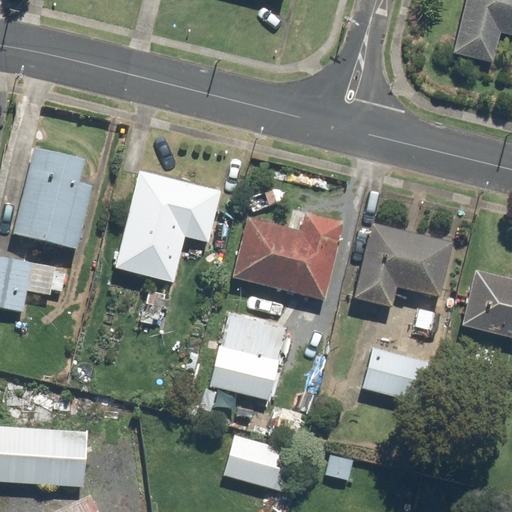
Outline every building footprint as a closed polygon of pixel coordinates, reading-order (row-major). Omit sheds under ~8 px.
[(511,0),(462,0),(450,59),(487,67),(493,38),(511,42),(511,0)] [(72,187),(77,161),(28,150),(8,239),(72,253),(86,190),(72,187)] [(177,241),(205,246),(216,193),(129,176),(110,273),(169,284),(177,241)] [(292,232),(241,221),(229,282),(320,301),(336,223),(296,215),(292,232)] [(351,303),(386,310),(391,289),(433,299),(444,246),(367,229),(351,303)] [(23,294),(46,298),(50,267),(0,259),(0,312),(20,315),(23,294)] [(511,283),(472,273),(457,331),(511,344),(511,283)] [(437,308),(414,302),(408,326),(431,332),(437,308)] [(236,345),(233,355),(214,350),(204,388),(266,404),(275,365),(253,360),(256,350),(236,345)] [(423,363),(368,350),(358,393),(412,406),(423,363)] [(35,395),(9,389),(5,410),(31,415),(35,395)] [(301,414),(277,407),(271,431),(295,438),(301,414)] [(82,437),(0,432),(0,485),(79,490),(82,437)] [(294,457),(229,438),(217,480),(282,498),(294,457)] [(92,511),(84,495),(50,511),(92,511)]
